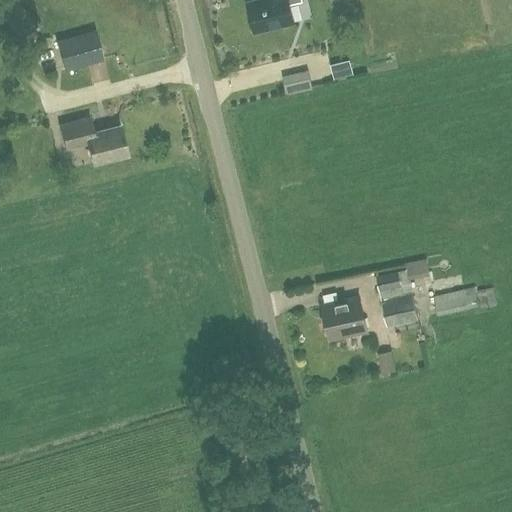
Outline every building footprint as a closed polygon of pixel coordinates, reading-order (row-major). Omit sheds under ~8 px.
[(18,0),(0,15),(21,40),(39,26),(18,0)] [(303,0),(302,0),(255,0),(247,2),(254,31),(294,22),(290,4),(303,0)] [(65,68),(104,58),(96,30),(57,41),(65,68)] [(299,71),(303,88),(313,85),(309,69),(299,71)] [(93,132),(89,116),(60,123),(66,148),(88,143),(93,162),(127,154),(120,125),(93,132)] [(381,299),(387,327),(418,319),(408,269),(399,271),(398,270),(376,275),(381,299)] [(438,315),(479,306),(474,286),(434,296),(438,315)] [(481,308),(498,304),(495,286),(477,290),(481,308)] [(329,338),(367,330),(360,296),(322,304),(329,338)] [(399,368),(396,346),(382,348),(386,370),(399,368)]
